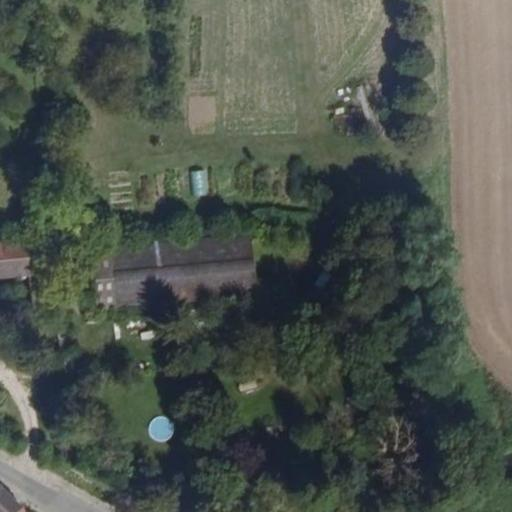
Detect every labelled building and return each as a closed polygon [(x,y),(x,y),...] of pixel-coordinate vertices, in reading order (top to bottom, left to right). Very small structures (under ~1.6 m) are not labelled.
[(93,249),(98,308),(255,294),(249,233),(93,249)] [(0,275),(23,273),(28,307),(54,304),(46,254),(44,242),(0,247),(0,275)] [(78,473),(83,476),(77,438),(64,440),(69,469),(78,473)] [(47,451),(44,458),(50,461),(58,464),(60,458),(47,451)] [(0,510),(1,511),(13,511),(21,506),(0,489),(0,510)]
